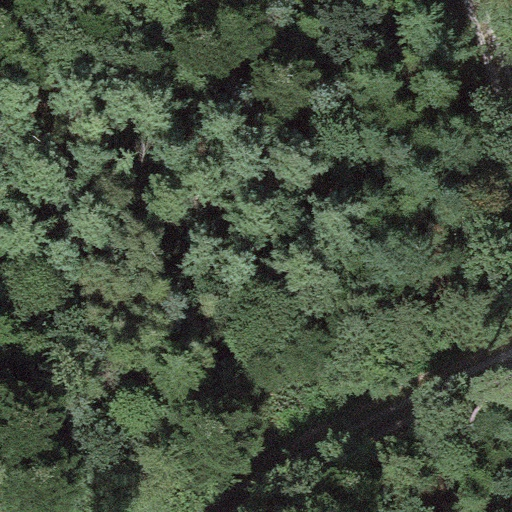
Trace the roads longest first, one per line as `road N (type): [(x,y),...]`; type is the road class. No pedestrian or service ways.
road 1 (track): [(226,511),(511,371)]
road 2 (track): [(466,0),(511,112)]
